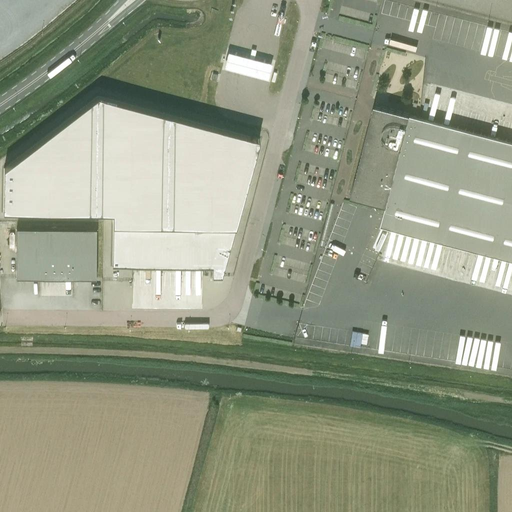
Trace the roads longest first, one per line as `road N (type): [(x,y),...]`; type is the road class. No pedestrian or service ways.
road 1 (unclassified): [(313,0),(234,304),(216,319),(8,322)]
road 2 (unknown): [(234,304),(328,319),(366,219)]
road 3 (unknown): [(331,26),(511,72)]
road 4 (primary): [(116,14),(0,107)]
